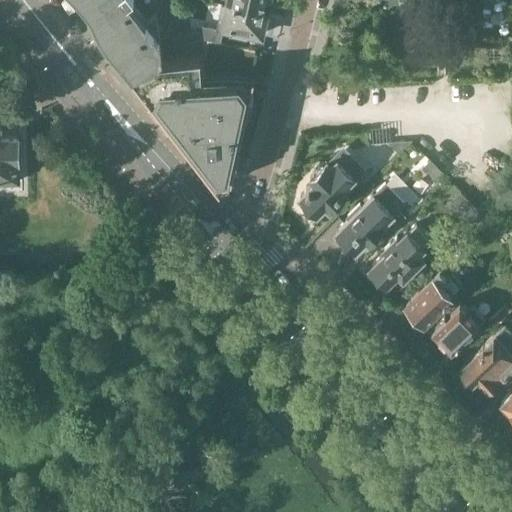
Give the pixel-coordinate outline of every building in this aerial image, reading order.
[(87,0),(95,11),(89,16),(100,30),(94,35),(120,69),(127,63),(133,70),(135,73),(158,58),(162,55),(161,46),(157,12),(147,20),(131,0),(87,0)] [(216,0),(223,1),(236,4),(236,6),(245,8),(246,4),(256,6),(256,8),(267,11),(268,0),(216,0)] [(223,1),(219,18),(225,19),(223,26),(231,28),(230,31),(247,35),(248,31),(262,34),(267,11),(256,8),(256,6),(246,4),(245,8),(236,6),(236,4),(223,1)] [(217,28),(200,25),(202,37),(208,38),(221,41),(223,30),(217,28)] [(158,58),(135,73),(141,81),(137,84),(157,109),(181,139),(185,136),(206,162),(213,171),(234,167),(236,156),(242,126),(247,127),(254,93),(250,92),(252,81),(258,49),(259,49),(221,41),(208,38),(208,39),(207,41),(205,53),(204,53),(187,55),(159,59),(158,58)] [(18,149),(22,146),(22,140),(18,137),(17,132),(0,133),(0,130),(0,178),(4,182),(12,182),(18,176),(18,149)] [(410,139),(388,141),(399,152),(411,139),(410,139)] [(307,188),(301,194),(303,197),(303,202),(309,208),(315,209),(317,211),(326,203),(330,207),(347,190),(342,186),(354,175),(337,158),(331,164),(327,159),(325,162),(319,162),(313,168),(313,173),(310,176),(315,180),(310,184),(310,183),(306,187),(307,188)] [(430,158),(424,164),(437,179),(444,172),(430,158)] [(349,217),(337,229),(339,231),(339,238),(346,246),(353,246),(356,248),(366,239),(367,240),(384,224),(389,228),(399,218),(393,212),(397,208),(396,207),(403,200),(385,182),(374,193),(373,192),(361,204),(360,203),(347,215),(349,217)] [(373,268),(371,270),(382,281),(384,279),(387,282),(392,276),(397,281),(403,275),(423,256),(418,251),(424,245),(423,244),(431,236),(416,222),(409,230),(408,229),(399,237),(397,235),(384,248),(386,250),(371,265),(373,268)] [(450,268),(465,254),(457,246),(442,260),(450,268)] [(406,300),(412,307),(412,313),(418,319),(424,319),(458,287),(440,268),(406,300)] [(432,328),(439,336),(438,344),(444,349),(452,348),(486,316),(474,303),(467,309),(460,302),(447,315),(445,313),(436,322),(437,324),(432,328)] [(505,303),(491,317),(497,323),(511,309),(505,303)] [(511,330),(505,323),(496,332),(464,363),(464,369),(471,376),(477,376),(488,388),(511,365),(511,330)] [(511,416),(511,389),(502,399),(510,408),(510,415),(511,416)]
